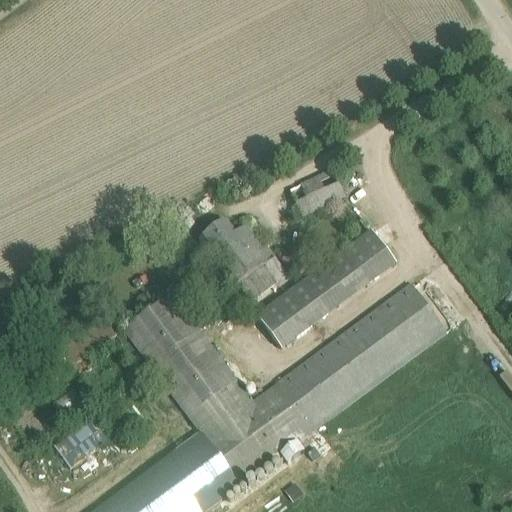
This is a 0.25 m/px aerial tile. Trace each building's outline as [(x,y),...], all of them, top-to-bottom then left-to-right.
[(302,218),(346,198),(334,172),(290,193),(302,218)] [(245,306),(287,277),(249,226),(236,236),(226,222),(201,241),(206,250),(245,306)] [(373,234),(357,246),(258,319),(281,351),(397,266),(373,234)] [(171,297),(124,330),(187,418),(200,436),(96,511),(205,511),(239,488),(280,457),(294,476),(244,511),(444,511),(511,462),(511,388),(477,341),(310,464),(297,445),(447,334),(412,287),(250,408),(171,297)] [(93,368),(87,360),(116,336),(105,323),(64,357),(81,378),(93,368)] [(59,410),(79,400),(74,391),(55,402),(59,410)] [(56,445),(70,468),(110,445),(96,422),(56,445)]
